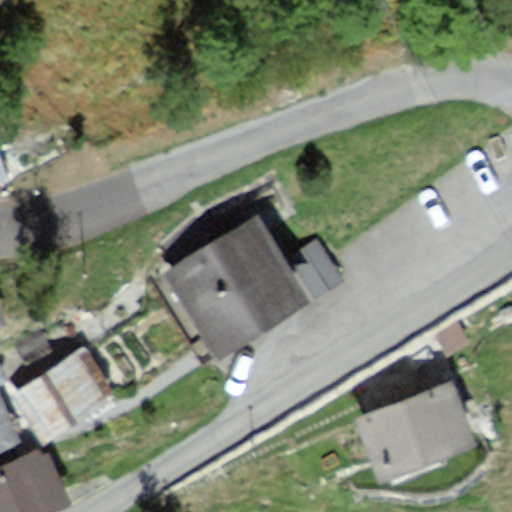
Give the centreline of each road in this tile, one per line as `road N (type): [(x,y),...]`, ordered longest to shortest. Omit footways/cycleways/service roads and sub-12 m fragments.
road 1 (unclassified): [(0,217),(389,92),(449,83),(511,97)]
road 2 (unclassified): [(511,244),(94,511)]
